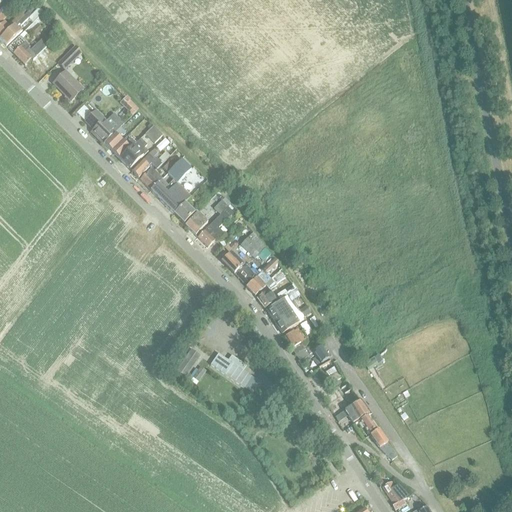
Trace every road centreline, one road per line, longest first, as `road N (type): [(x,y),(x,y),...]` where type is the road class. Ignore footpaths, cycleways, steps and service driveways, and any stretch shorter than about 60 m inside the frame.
road 1 (residential): [(339,442),(220,276),(0,58)]
road 2 (track): [(37,0),(235,204),(328,333)]
road 3 (residential): [(421,485),(328,333)]
